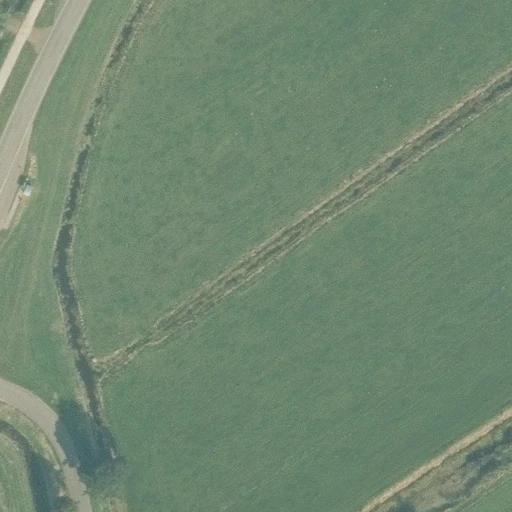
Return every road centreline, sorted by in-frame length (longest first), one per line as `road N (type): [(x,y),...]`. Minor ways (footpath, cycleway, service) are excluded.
road 1 (secondary): [(0,165),(79,0)]
road 2 (unclassified): [(82,511),(54,430),(37,410),(0,391)]
